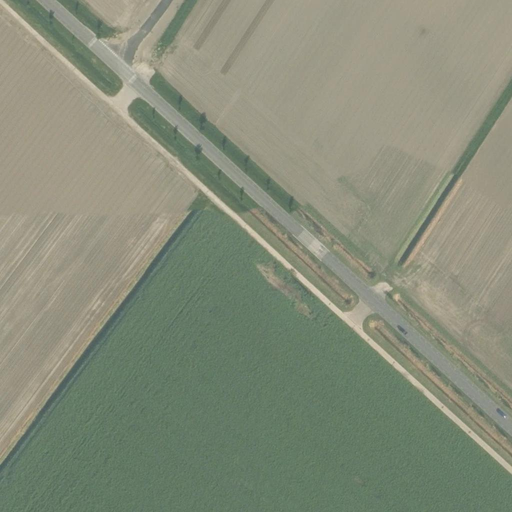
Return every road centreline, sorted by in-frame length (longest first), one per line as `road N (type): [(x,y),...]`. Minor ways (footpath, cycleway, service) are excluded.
road 1 (track): [(511,471),(0,2)]
road 2 (secondary): [(511,428),(117,65)]
